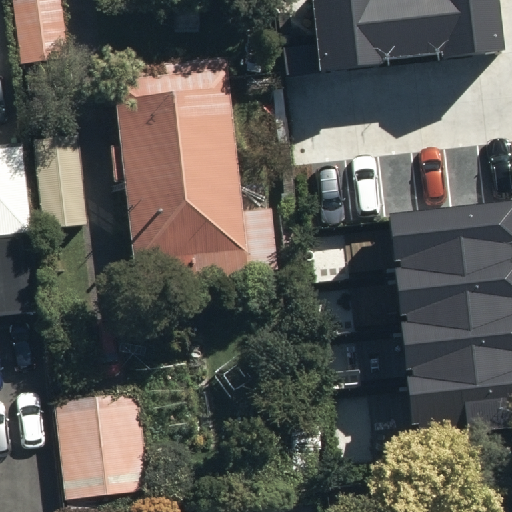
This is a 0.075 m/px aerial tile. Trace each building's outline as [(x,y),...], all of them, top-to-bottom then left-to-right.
[(55,62),(46,0),(5,0),(14,67),(55,62)] [(310,0),(318,72),(505,52),(499,0),(310,0)] [(233,273),(208,62),(106,74),(131,285),(233,273)] [(39,220),(84,218),(79,130),(34,132),(39,220)] [(0,309),(37,308),(26,141),(0,142),(0,309)] [(511,199),(387,213),(412,442),(511,431),(511,199)] [(134,387),(46,399),(60,500),(148,488),(134,387)]
